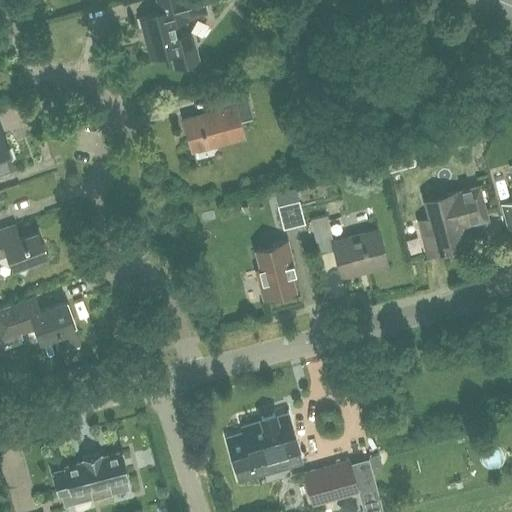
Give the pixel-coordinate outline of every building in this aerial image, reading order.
[(205,12),(202,0),(157,0),(161,10),(140,16),(151,56),(171,51),(175,66),(199,60),(191,32),(179,35),(176,22),(187,18),(186,16),(205,12)] [(193,149),(243,136),(239,120),(253,117),(245,87),(214,95),(217,109),(185,118),(193,149)] [(0,175),(2,176),(4,175),(6,175),(7,174),(9,172),(10,170),(10,168),(10,166),(10,164),(12,163),(1,135),(0,135),(0,175)] [(467,244),(462,227),(490,220),(481,185),(426,200),(431,219),(419,222),(428,255),(444,250),(445,254),(462,250),(461,246),(467,244)] [(284,228),(305,223),(299,200),(278,205),(284,228)] [(511,200),(500,204),(509,239),(511,238),(511,200)] [(334,243),(327,216),(311,220),(321,255),(335,251),(342,276),(366,269),(367,272),(388,266),(378,231),(334,243)] [(12,268),(13,267),(24,273),(29,261),(45,255),(37,232),(19,238),(14,224),(0,229),(0,257),(7,255),(12,268)] [(264,298),(295,290),(291,274),(296,273),(287,241),(256,249),(261,268),(256,270),(264,298)] [(64,301),(39,310),(34,296),(10,304),(0,308),(0,341),(1,344),(20,337),(19,333),(35,327),(40,340),(73,328),(64,301)] [(245,432),(227,437),(239,479),(302,461),(288,413),(275,416),(274,412),(261,416),(262,420),(243,426),(245,432)] [(63,466),(63,468),(52,471),(58,494),(70,491),(70,493),(90,487),(93,498),(112,493),(112,491),(129,487),(126,478),(129,477),(122,450),(102,455),(101,452),(82,457),(82,461),(63,466)] [(312,507),(359,493),(349,458),(302,472),(312,507)]
